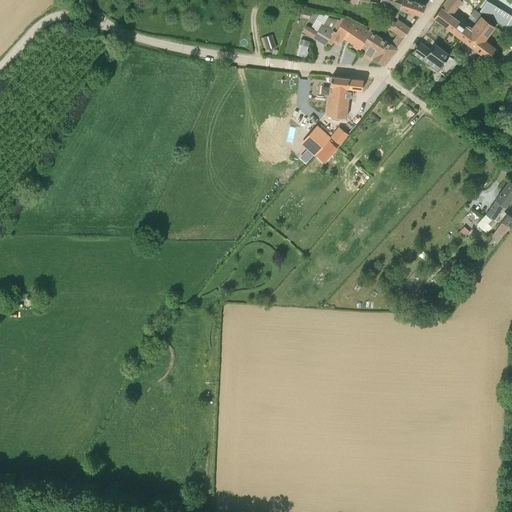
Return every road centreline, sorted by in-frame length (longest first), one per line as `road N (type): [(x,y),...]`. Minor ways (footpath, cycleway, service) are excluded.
road 1 (unclassified): [(383,73),(210,54),(109,27)]
road 2 (unclassified): [(511,168),(383,73)]
road 3 (unclassified): [(0,67),(49,17),(109,27)]
